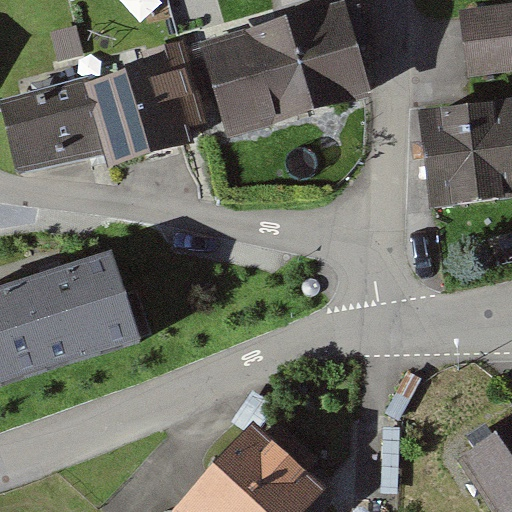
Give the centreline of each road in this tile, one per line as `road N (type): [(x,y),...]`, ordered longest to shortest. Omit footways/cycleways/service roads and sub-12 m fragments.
road 1 (residential): [(0,186),(349,242),(373,272),(380,332)]
road 2 (residential): [(380,332),(316,338),(86,444),(0,466)]
road 3 (residential): [(511,319),(380,332)]
